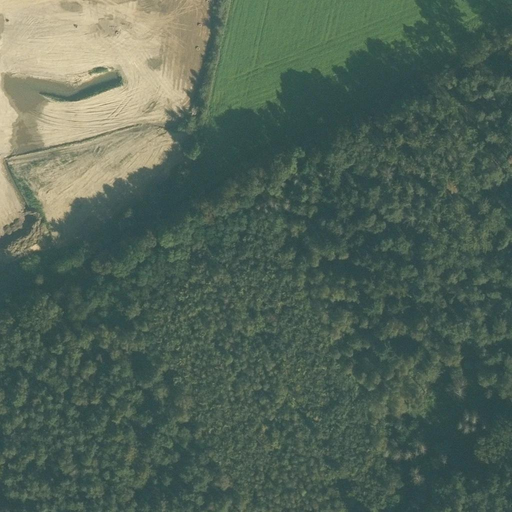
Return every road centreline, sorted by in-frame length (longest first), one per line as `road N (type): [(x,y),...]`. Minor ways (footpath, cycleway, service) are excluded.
road 1 (track): [(511,19),(0,308)]
road 2 (track): [(511,437),(380,511)]
